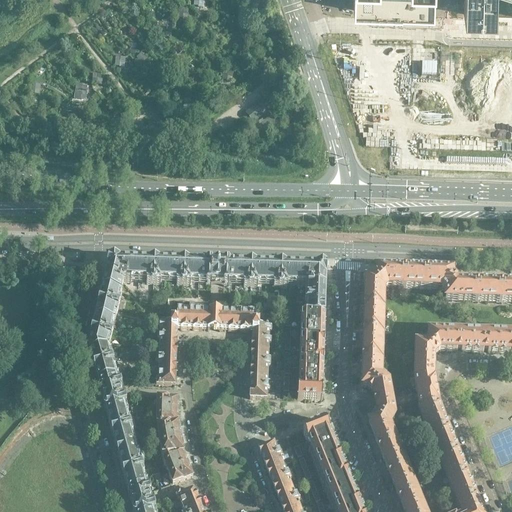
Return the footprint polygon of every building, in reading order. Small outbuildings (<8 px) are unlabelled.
[(203,9),(204,0),(194,0),(193,7),(198,7),(198,8),(203,9)] [(354,0),(354,2),(354,11),(396,12),(399,12),(432,13),(432,0),(354,0)] [(464,14),(463,14),(463,15),(465,15),(465,14),(471,14),(471,15),(472,15),(477,15),(479,15),(479,14),(480,14),(482,14),(482,15),(483,15),(493,15),(493,16),(495,16),(495,15),(501,15),(501,16),(511,16),(511,0),(463,0),(464,1),(464,7),(463,7),(463,11),(464,11),(464,14)] [(187,20),(188,10),(183,10),(183,9),(178,9),(177,19),(187,20)] [(171,33),(172,22),(167,22),(162,21),(162,31),(166,32),(171,33)] [(155,45),(156,34),(152,34),(152,33),(147,33),(145,43),(155,45)] [(140,53),(141,47),(135,46),(136,45),(131,45),(129,55),(135,56),(136,52),(140,53)] [(147,60),(142,54),(136,58),(141,65),(147,60)] [(124,69),(125,59),(120,58),(120,57),(116,57),(114,67),(124,69)] [(231,83),(233,73),(228,72),(228,71),(224,70),(223,71),(222,81),(231,83)] [(101,86),(102,76),(93,75),(91,85),(101,86)] [(39,96),(40,87),(40,86),(35,85),(36,85),(31,84),(29,95),(39,96)] [(86,98),(87,88),(87,86),(76,85),(74,96),(86,98)] [(192,112),(194,102),(189,101),(184,100),(182,110),(192,112)] [(282,124),(271,111),(272,110),(263,100),(245,114),(256,128),(253,130),(259,137),(266,131),(269,135),(282,124)] [(242,136),(237,125),(223,132),(228,143),(242,136)] [(138,281),(139,262),(109,261),(102,289),(120,294),(123,283),(130,283),(131,281),(138,281)] [(168,282),(168,263),(139,262),(138,281),(146,282),(146,285),(160,285),(160,282),(168,282)] [(198,283),(199,264),(168,263),(168,282),(177,283),(176,286),(190,286),(190,283),(198,283)] [(205,286),(211,286),(211,265),(199,264),(198,283),(198,284),(205,284),(205,286)] [(217,265),(211,265),(211,286),(216,286),(222,286),(223,265),(217,265)] [(236,266),(223,265),(222,286),(222,287),(227,287),(227,285),(235,285),(235,284),(236,266)] [(265,285),(265,266),(236,266),(235,284),(243,285),(243,288),(257,288),(257,285),(265,285)] [(295,286),(296,267),(265,266),(265,285),(273,286),(273,289),(287,289),(287,286),(295,286)] [(325,291),(326,268),(296,267),(295,286),(307,286),(307,288),(312,288),(313,290),(325,291)] [(392,288),(393,271),(377,270),(377,275),(370,282),(365,281),(365,297),(382,298),(382,293),(383,293),(388,289),(388,288),(392,288)] [(414,290),(415,271),(393,271),(392,288),(392,289),(398,289),(398,288),(402,288),(402,290),(406,291),(406,288),(410,289),(410,290),(414,290)] [(437,290),(437,289),(437,272),(415,271),(414,290),(420,290),(420,289),(423,289),(423,291),(428,291),(428,289),(431,289),(431,290),(437,290)] [(463,303),(464,285),(458,284),(452,278),(452,273),(437,272),(437,289),(441,289),(441,291),(445,295),(445,303),(450,303),(450,301),(456,301),(456,303),(463,303)] [(511,286),(464,285),(463,303),(470,303),(470,302),(473,303),(473,305),(478,305),(478,303),(480,303),(480,304),(495,304),(495,303),(498,303),(498,306),(502,306),(503,303),(504,303),(504,304),(511,304),(511,286)] [(324,318),(325,291),(313,290),(312,288),(307,288),(307,295),(305,296),(305,310),(306,310),(306,317),(324,318)] [(116,316),(120,302),(118,301),(120,294),(102,289),(95,319),(113,323),(114,316),(116,316)] [(384,312),(384,309),(381,309),(382,305),(383,306),(383,298),(382,298),(365,297),(364,323),(382,323),(382,315),(381,315),(381,312),(384,312)] [(189,331),(190,314),(182,313),(182,312),(176,312),(176,325),(177,325),(177,331),(180,331),(189,331)] [(201,331),(201,314),(194,314),(194,312),(190,312),(190,314),(189,331),(192,331),(201,332),(201,331)] [(207,332),(209,332),(209,331),(208,331),(209,315),(210,315),(210,314),(201,314),(201,331),(207,332)] [(214,332),(219,332),(220,332),(221,316),(219,315),(215,314),(210,314),(210,315),(209,315),(208,331),(209,331),(209,332),(214,332)] [(240,333),(240,316),(240,314),(236,314),(236,315),(229,315),(228,333),(236,333),(239,333),(240,333)] [(252,327),(253,314),(248,314),(248,316),(240,316),(240,333),(248,333),(251,333),(252,333),(252,327)] [(229,315),(219,315),(221,316),(220,332),(219,332),(221,333),(221,332),(228,332),(228,333),(229,315)] [(323,342),(324,324),(324,319),(324,318),(306,317),(303,317),(303,325),(301,325),(300,335),(303,335),(302,342),(323,342)] [(109,346),(113,331),(111,331),(113,323),(95,319),(87,349),(89,354),(106,350),(107,345),(109,346)] [(383,338),(384,334),(381,334),(381,331),(382,331),(382,323),(364,323),(363,348),(381,349),(381,341),(380,341),(381,338),(383,338)] [(176,338),(177,331),(177,325),(176,325),(171,325),(171,326),(158,325),(158,330),(160,330),(159,338),(176,338)] [(271,335),(271,329),(258,329),(258,327),(252,327),(252,333),(251,341),(269,341),(269,335),(271,335)] [(445,352),(446,335),(437,335),(437,336),(433,336),(433,334),(428,334),(428,344),(425,346),(415,346),(415,351),(417,352),(417,355),(415,356),(415,364),(433,364),(433,358),(439,352),(445,352)] [(472,353),(473,336),(465,335),(465,337),(462,337),(462,334),(457,334),(457,337),(455,337),(455,335),(446,335),(445,352),(472,353)] [(499,354),(499,336),(491,336),(491,338),(488,337),(488,334),(484,334),(484,337),(481,337),(481,336),(473,336),(472,353),(499,354)] [(511,354),(511,335),(510,335),(510,338),(508,338),(508,337),(499,336),(499,354),(511,354)] [(176,350),(176,342),(176,338),(159,338),(158,338),(157,342),(159,342),(159,350),(176,350)] [(268,353),(269,346),(271,346),(271,341),(269,341),(251,341),(252,341),(251,344),(251,353),(268,353)] [(323,360),(323,349),(323,342),(302,342),(302,349),(300,349),(300,358),(302,359),(301,366),(322,367),(323,360)] [(383,364),(383,359),(380,359),(380,357),(381,357),(381,349),(363,348),(362,374),(380,374),(381,366),(380,366),(380,363),(383,364)] [(115,370),(113,363),(111,357),(109,357),(107,349),(106,350),(89,354),(97,383),(115,378),(113,371),(115,370)] [(176,358),(176,350),(159,350),(158,357),(157,357),(157,361),(175,362),(175,358),(176,358)] [(268,361),(268,353),(251,353),(251,361),(251,365),(270,365),(270,361),(268,361)] [(175,373),(175,366),(175,362),(157,361),(156,365),(158,365),(158,373),(175,373)] [(432,382),(433,364),(415,364),(414,369),(416,369),(416,374),(414,373),(414,383),(414,385),(416,385),(416,388),(415,388),(416,394),(435,390),(433,381),(432,382)] [(267,377),(268,370),(270,370),(270,365),(251,365),(251,368),(250,368),(250,376),(267,377)] [(322,390),(322,367),(301,366),(301,373),(299,373),(299,383),(301,383),(300,390),(322,391),(322,390)] [(175,382),(175,378),(175,373),(158,373),(158,381),(156,381),(156,386),(174,387),(175,382)] [(392,411),(391,405),(390,400),(389,393),(387,393),(387,390),(389,390),(388,385),(380,378),(380,374),(362,374),(362,389),(367,389),(373,394),(375,403),(376,408),(377,415),(373,423),(368,424),(374,439),(389,433),(388,429),(389,428),(394,419),(393,415),(391,415),(390,412),(392,411)] [(267,384),(267,377),(250,376),(250,384),(250,388),(269,389),(269,384),(267,384)] [(123,397),(121,390),(120,385),(118,385),(116,378),(115,378),(97,383),(100,395),(103,403),(104,407),(103,407),(107,419),(125,414),(126,414),(124,407),(126,406),(124,401),(123,397)] [(266,401),(267,393),(269,394),(269,389),(250,388),(250,392),(249,400),(266,401)] [(321,403),(322,391),(300,390),(297,390),(297,393),(284,392),(284,401),(321,403)] [(479,511),(437,406),(436,398),(435,392),(435,390),(416,394),(416,396),(419,408),(420,407),(421,411),(419,412),(423,422),(425,421),(426,425),(425,425),(429,437),(431,437),(432,439),(429,440),(430,443),(433,442),(434,445),(433,445),(438,460),(440,459),(441,462),(438,463),(439,466),(442,465),(443,467),(442,468),(447,482),(449,481),(450,484),(447,486),(448,489),(451,487),(452,490),(451,490),(457,505),(458,504),(459,507),(456,508),(458,511),(460,510),(461,511),(479,511)] [(178,413),(179,399),(157,399),(156,408),(158,408),(158,414),(168,414),(168,412),(178,413)] [(178,424),(178,413),(168,412),(168,414),(158,414),(158,420),(155,420),(157,429),(178,425),(178,424)] [(133,435),(131,427),(129,421),(127,422),(125,414),(107,419),(115,448),(133,443),(131,436),(133,435)] [(325,423),(289,438),(294,449),(305,444),(309,443),(329,435),(325,423)] [(181,440),(178,425),(157,429),(156,429),(158,438),(161,438),(162,443),(181,440)] [(0,511),(95,511),(76,444),(68,442),(69,440),(61,438),(62,434),(50,432),(49,436),(41,434),(41,437),(33,436),(4,475),(2,474),(0,476),(0,511)] [(415,491),(408,474),(407,475),(406,472),(408,471),(407,468),(404,469),(403,466),(404,466),(398,449),(396,450),(395,447),(397,446),(396,442),(394,443),(393,441),(394,441),(391,432),(389,433),(374,439),(403,511),(422,511),(417,500),(416,497),(418,496),(417,493),(414,494),(413,491),(415,491)] [(338,457),(329,435),(309,443),(312,449),(310,450),(314,459),(316,458),(319,465),(338,457)] [(183,454),(181,440),(162,443),(163,449),(160,450),(162,458),(183,454)] [(136,455),(133,443),(115,448),(118,460),(136,455)] [(280,455),(278,450),(277,451),(274,444),(258,450),(261,458),(263,462),(280,455)] [(187,466),(183,455),(183,454),(162,458),(163,464),(164,467),(167,467),(169,471),(178,468),(179,470),(187,466)] [(144,476),(142,467),(140,462),(138,462),(136,455),(118,460),(126,490),(144,484),(142,477),(144,476)] [(283,466),(280,459),(281,459),(280,455),(263,462),(264,465),(267,473),(283,466)] [(345,473),(340,463),(341,463),(338,457),(319,465),(321,471),(319,472),(323,481),(325,480),(327,486),(347,479),(345,473)] [(192,478),(187,466),(179,470),(178,468),(169,471),(171,477),(169,478),(172,486),(192,478)] [(289,477),(287,473),(285,473),(283,466),(267,473),(270,480),(271,484),(289,477)] [(291,488),(289,482),(290,481),(289,477),(271,484),(273,487),(272,487),(276,495),(291,488)] [(356,501),(347,479),(327,486),(330,494),(328,494),(332,503),(334,503),(337,509),(356,501)] [(154,511),(153,504),(152,502),(150,496),(149,490),(147,491),(145,484),(144,484),(126,490),(129,501),(130,501),(132,509),(132,511),(154,511)] [(297,499),(296,495),(294,495),(291,488),(276,495),(278,502),(279,502),(280,506),(297,499)] [(197,502),(195,494),(194,494),(193,491),(191,492),(191,491),(188,492),(175,498),(177,502),(179,501),(182,508),(197,502)] [(296,511),(300,510),(297,504),(299,503),(297,499),(280,506),(281,509),(282,511),(296,511)] [(360,511),(359,509),(359,507),(356,501),(337,509),(337,511),(360,511)] [(201,511),(200,509),(201,509),(197,502),(182,508),(183,511),(201,511)]
